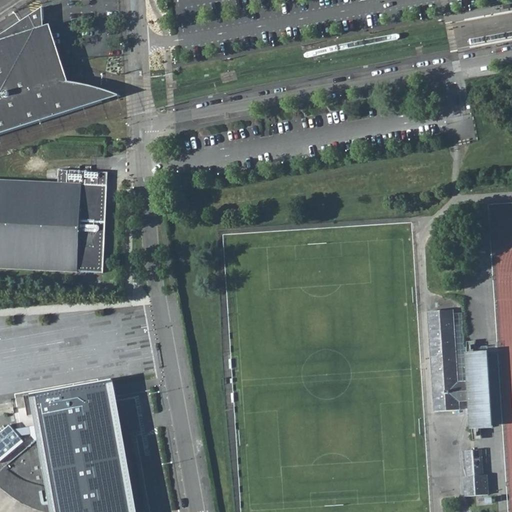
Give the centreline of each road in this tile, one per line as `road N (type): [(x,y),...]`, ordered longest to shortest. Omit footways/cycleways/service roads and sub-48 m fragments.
road 1 (residential): [(198,511),(144,124)]
road 2 (residential): [(144,124),(511,55)]
road 3 (residential): [(392,0),(136,41)]
